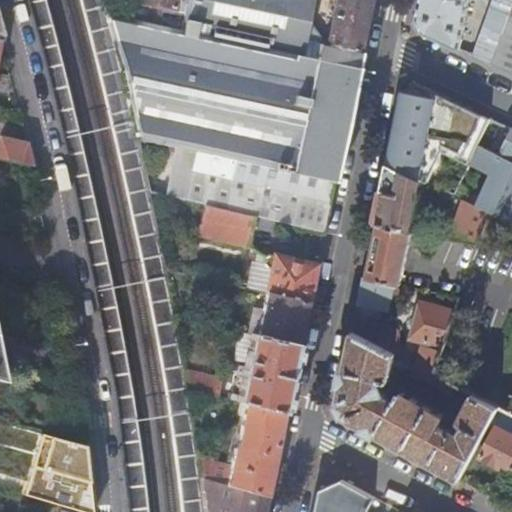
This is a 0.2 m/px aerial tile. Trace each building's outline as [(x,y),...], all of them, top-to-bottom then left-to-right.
[(44,0),(28,0),(34,20),(48,68),(59,106),(72,163),(86,230),(98,294),(107,340),(117,394),(119,413),(124,460),(129,505),(129,511),(147,511),(146,501),(138,435),(128,371),(119,317),(101,224),(86,158),(77,123),(63,67),(47,8),(44,0)] [(80,0),(98,64),(117,137),(124,169),(133,211),(144,267),(153,316),(159,351),(166,390),(172,428),(176,462),(182,506),(182,511),(205,511),(202,478),(199,458),(189,389),(186,374),(176,318),(167,270),(150,193),(138,139),(135,129),(124,84),(116,51),(111,32),(107,15),(102,0),(80,0)] [(131,20),(151,24),(154,7),(174,10),(175,0),(135,0),(135,4),(131,20)] [(360,53),(325,45),(305,42),(313,0),(185,0),(180,31),(357,68),(360,53)] [(313,0),(305,42),(325,45),(334,0),(313,0)] [(334,0),(325,45),(360,53),(371,0),(334,0)] [(421,0),(418,19),(424,33),(460,50),(470,0),(472,0),(478,1),(478,0),(421,0)] [(511,11),(511,0),(493,0),(473,56),(492,65),(503,37),(511,11)] [(511,11),(503,37),(511,41),(511,11)] [(131,20),(107,15),(111,32),(118,50),(126,82),(135,129),(138,139),(178,148),(234,161),(333,183),(357,68),(180,31),(151,24),(131,20)] [(511,41),(503,37),(492,65),(511,74),(511,41)] [(387,164),(421,180),(439,144),(470,158),(477,144),(489,118),(483,115),(454,102),(435,93),(417,84),(402,91),(387,164)] [(498,155),(477,144),(470,158),(472,159),(469,165),(491,175),(476,206),(487,211),(511,223),(511,129),(510,128),(498,155)] [(0,159),(31,167),(26,144),(0,137),(0,159)] [(280,223),(284,224),(288,207),(291,194),(229,180),(234,161),(178,148),(174,168),(211,176),(204,205),(255,217),(280,223)] [(333,183),(234,161),(229,180),(291,194),(329,203),(333,183)] [(421,180),(387,164),(374,224),(380,225),(411,231),(421,180)] [(475,246),(487,211),(476,206),(464,200),(450,240),(475,246)] [(247,248),(253,225),(255,217),(204,205),(203,205),(196,237),(247,248)] [(284,224),(323,233),(326,216),(288,207),(284,224)] [(255,217),(253,225),(278,231),(280,223),(255,217)] [(369,280),(396,285),(401,286),(411,232),(411,231),(380,225),(369,280)] [(265,292),(265,293),(308,303),(316,266),(273,256),(272,258),(269,257),(266,258),(265,259),(263,265),(265,268),(266,269),(270,270),(265,292)] [(251,289),(265,292),(270,270),(266,269),(265,268),(263,265),(257,264),(251,289)] [(363,279),(358,306),(390,312),(396,285),(369,280),(363,279)] [(308,303),(265,293),(259,323),(257,335),(257,336),(299,346),(308,303)] [(415,366),(434,375),(455,312),(454,311),(421,300),(408,337),(430,344),(429,347),(422,345),(415,366)] [(355,318),(352,333),(396,356),(403,359),(406,350),(392,343),(396,334),(395,330),(382,324),(355,318)] [(257,335),(259,323),(252,321),(249,333),(257,335)] [(292,385),(299,346),(257,336),(238,332),(237,339),(249,341),(244,368),(239,367),(237,375),(242,376),(238,396),(231,395),(229,400),(246,404),(286,413),(292,385)] [(459,481),(498,408),(498,407),(473,394),(472,395),(458,421),(458,424),(463,426),(458,434),(441,424),(444,419),(443,415),(404,393),(401,392),(395,401),(388,397),(383,387),(390,382),(396,356),(352,333),(337,405),(343,419),(459,481)] [(450,393),(454,386),(434,375),(415,366),(411,364),(407,371),(450,393)] [(189,389),(218,397),(221,383),(186,374),(189,389)] [(269,496),(286,413),(246,404),(237,447),(234,449),(230,469),(211,464),(212,461),(199,458),(202,478),(232,487),(269,496)] [(511,466),(511,435),(497,428),(482,458),(500,468),(503,464),(511,469),(511,466)] [(322,478),(315,511),(411,511),(410,511),(357,511),(363,486),(336,471),(322,478)] [(229,504),(232,487),(202,478),(205,511),(239,511),(241,507),(229,504)] [(239,511),(265,511),(269,496),(232,487),(229,504),(241,507),(239,511)]
